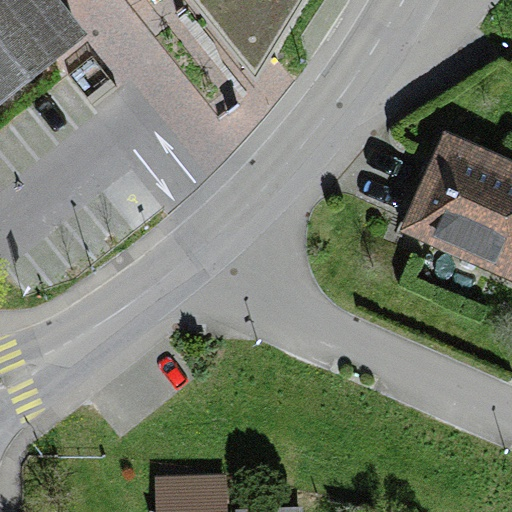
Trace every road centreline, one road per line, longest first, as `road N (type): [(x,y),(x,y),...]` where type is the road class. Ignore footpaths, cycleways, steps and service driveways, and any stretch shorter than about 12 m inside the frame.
road 1 (residential): [(198,250),(287,321),(511,422)]
road 2 (unclassified): [(387,24),(320,125),(198,250)]
road 3 (unclassified): [(198,250),(91,333),(0,379)]
road 4 (unknown): [(229,166),(91,0)]
